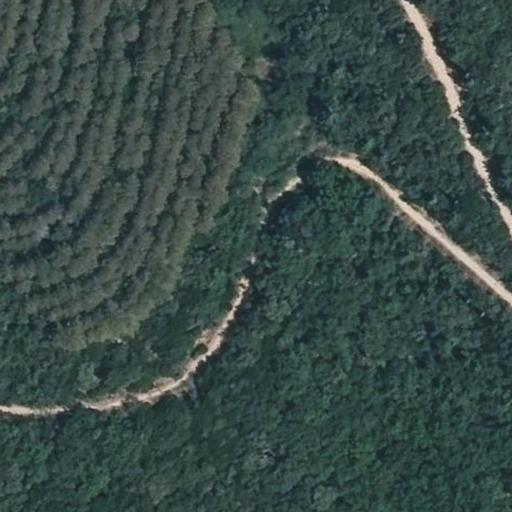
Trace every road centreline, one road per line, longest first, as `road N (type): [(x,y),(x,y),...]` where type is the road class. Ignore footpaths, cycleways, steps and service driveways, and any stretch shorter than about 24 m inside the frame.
road 1 (track): [(511,295),(360,162),(301,167),(239,296),(194,367),(99,409),(0,408)]
road 2 (track): [(511,215),(406,0)]
